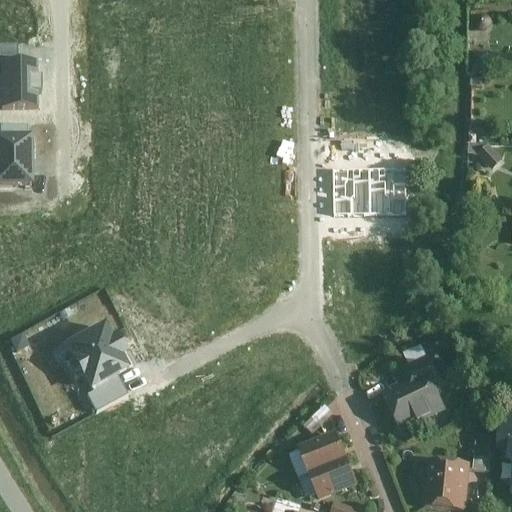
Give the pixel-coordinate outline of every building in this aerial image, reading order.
[(489,51),(471,52),(471,71),(489,70),(489,51)] [(0,109),(39,109),(38,60),(0,61),(0,109)] [(0,183),(34,182),(33,132),(0,132),(0,183)] [(485,145),(476,153),(491,171),(500,163),(485,145)] [(406,170),(369,171),(370,217),(408,216),(406,170)] [(369,171),(331,172),(332,218),(370,217),(369,171)] [(48,215),(0,223),(0,259),(54,250),(52,233),(48,215)] [(75,225),(52,233),(54,250),(56,258),(84,248),(75,225)] [(207,323),(181,268),(144,286),(171,341),(207,323)] [(117,371),(133,363),(109,318),(63,343),(87,387),(90,385),(117,371)] [(378,395),(399,434),(443,412),(432,388),(440,383),(427,356),(399,369),(406,381),(378,395)] [(131,397),(117,371),(90,385),(93,390),(86,394),(97,414),(131,397)] [(511,415),(507,413),(494,439),(493,453),(504,455),(503,467),(511,468),(508,495),(511,495),(511,415)] [(333,434),(294,448),(305,475),(343,460),(333,434)] [(487,473),(490,439),(475,437),(471,472),(487,473)] [(343,460),(305,475),(316,503),(355,487),(343,460)] [(451,511),(463,511),(468,466),(425,462),(420,509),(451,511)] [(308,511),(309,511),(275,497),(271,508),(281,511),(308,511)] [(358,511),(333,503),(329,511),(358,511)]
